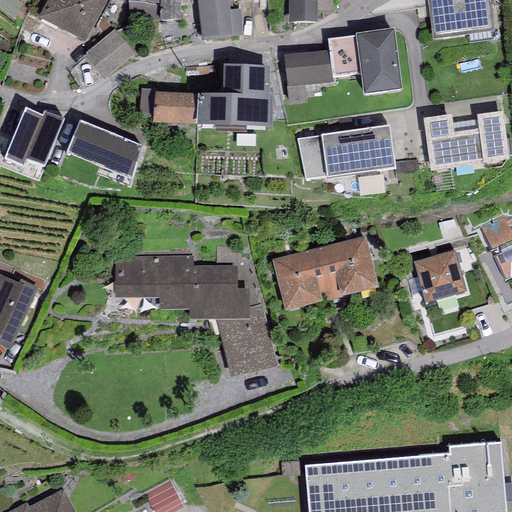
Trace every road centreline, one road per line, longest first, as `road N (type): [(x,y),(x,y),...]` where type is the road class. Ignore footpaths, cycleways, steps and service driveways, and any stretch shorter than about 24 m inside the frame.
road 1 (residential): [(374,0),(309,37),(152,63),(81,101),(0,93)]
road 2 (residential): [(511,334),(332,383)]
